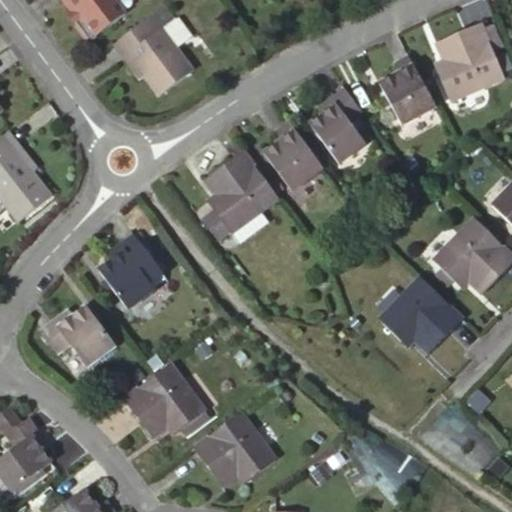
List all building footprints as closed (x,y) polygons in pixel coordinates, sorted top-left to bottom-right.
[(57,0),(73,20),(85,36),(115,14),(113,12),(103,0),(57,0)] [(103,0),(113,12),(121,5),(121,0),(103,0)] [(164,20),(151,30),(168,52),(181,42),(164,20)] [(144,35),(134,21),(118,33),(109,40),(120,54),(115,57),(120,65),(133,81),(148,100),(185,74),(168,52),(151,30),(144,35)] [(475,24),(429,43),(436,61),(428,65),(445,101),(471,90),(499,78),(487,51),(477,28),(475,24)] [(497,47),(487,24),(477,28),(487,51),(497,47)] [(120,54),(109,40),(100,47),(128,85),(133,81),(120,65),(115,57),(120,54)] [(398,125),(432,108),(410,70),(402,56),(387,65),(392,75),(372,85),(386,107),(398,125)] [(358,110),(341,86),(316,104),(320,114),(306,124),(335,162),(359,145),(342,121),(358,110)] [(14,117),(2,127),(13,140),(17,138),(36,161),(42,155),(14,117)] [(307,148),(285,118),(270,129),(276,138),(258,150),(287,187),(320,165),(307,148)] [(2,127),(0,128),(0,198),(4,196),(17,212),(52,185),(36,161),(17,138),(13,140),(2,127)] [(268,182),(240,146),(201,174),(211,187),(200,195),(202,197),(190,205),(206,225),(218,217),(228,229),(237,223),(246,234),(273,214),(265,204),(276,195),(268,182)] [(511,179),(490,202),(511,224),(511,179)] [(481,290),(511,256),(511,254),(496,240),(469,214),(429,257),(461,288),(470,279),(481,290)] [(139,258),(123,236),(95,257),(100,263),(90,271),(119,309),(143,292),(139,286),(153,275),(139,258)] [(421,350),(457,315),(414,274),(371,315),(401,346),(409,338),(421,350)] [(60,316),(33,334),(48,356),(62,345),(79,369),(106,351),(81,313),(67,322),(60,316)] [(203,411),(168,361),(156,371),(146,378),(128,392),(118,400),(145,439),(162,428),(168,437),(203,411)] [(12,402),(0,410),(0,422),(7,432),(24,419),(12,402)] [(211,427),(183,448),(213,486),(226,476),(233,484),(267,457),(234,410),(211,427)] [(168,437),(172,441),(206,415),(203,411),(168,437)] [(24,419),(7,432),(16,445),(0,458),(0,469),(14,486),(51,456),(42,445),(48,439),(28,415),(24,419)] [(113,511),(120,507),(107,491),(95,499),(83,484),(50,511),(48,511),(113,511)] [(302,511),(302,502),(275,502),(274,511),(302,511)]
